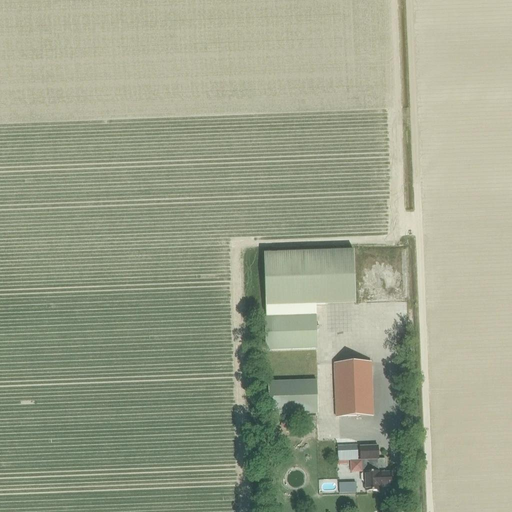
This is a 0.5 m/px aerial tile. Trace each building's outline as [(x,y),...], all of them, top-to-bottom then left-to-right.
[(263,254),(265,307),(355,304),(353,251),(263,254)] [(265,319),(266,351),(315,349),(314,317),(265,319)] [(336,418),(372,416),(370,363),(334,364),(336,418)] [(268,383),(269,415),(317,414),(316,381),(268,383)] [(377,446),(359,447),(360,460),(361,460),(362,481),(365,481),(365,492),(379,491),(379,487),(391,487),(390,473),(385,473),(385,459),(378,459),(377,446)]
